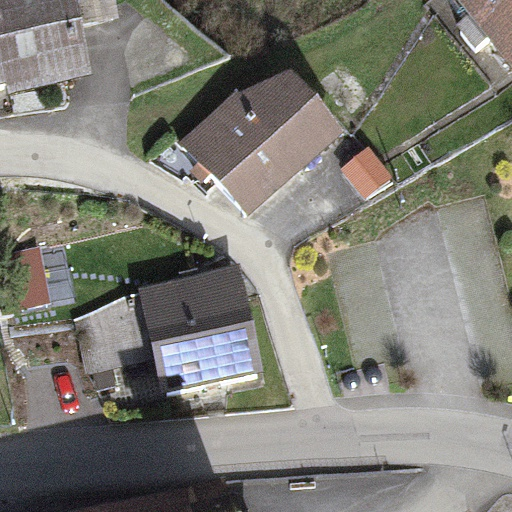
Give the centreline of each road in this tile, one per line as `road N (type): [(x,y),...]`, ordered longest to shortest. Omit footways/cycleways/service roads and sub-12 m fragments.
road 1 (residential): [(0,155),(85,162),(194,210),(267,269),(320,439)]
road 2 (unclassified): [(0,469),(320,439)]
road 3 (unclassified): [(320,439),(487,445)]
